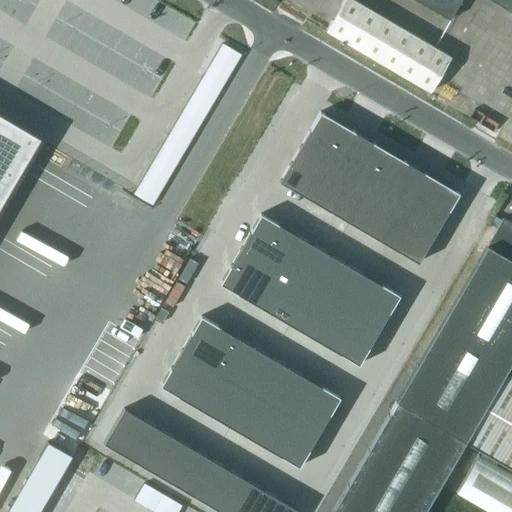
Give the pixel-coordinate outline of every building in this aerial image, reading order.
[(349,0),(343,0),(325,33),(429,93),(450,58),(349,0)] [(511,0),(412,0),(449,21),(461,0),(490,0),(511,12),(511,0)] [(456,194),(457,194),(458,192),(422,171),(421,172),(407,164),(408,163),(405,161),(404,162),(390,154),(391,153),(387,151),(387,152),(373,144),(374,143),(370,141),(369,142),(356,134),(356,133),(319,111),(318,113),(319,114),(311,128),(310,127),(308,130),(309,131),(301,145),(300,144),(298,148),(299,148),(291,162),(290,161),(279,181),(315,202),(316,201),(330,209),(329,210),(367,233),(368,232),(381,240),(381,241),(417,262),(429,243),(428,242),(436,228),(437,229),(439,225),(438,225),(446,211),(447,212),(449,208),(448,208),(456,194)] [(0,201),(38,137),(0,115),(0,201)] [(230,263),(219,283),(256,304),(270,312),(273,315),(273,314),(287,322),(287,323),(290,325),(291,324),(305,332),(304,333),(308,335),(308,334),(322,342),(321,343),(358,364),(369,345),(368,344),(376,331),(377,331),(379,328),(379,327),(387,313),(387,314),(399,294),(362,273),(362,274),(348,266),(348,265),(345,263),(344,264),(331,256),(331,255),(328,253),(327,254),(313,245),(314,245),(310,243),(296,235),(297,234),(260,213),(249,232),(249,233),(241,247),(241,246),(239,250),(231,264),(230,263)] [(511,224),(503,219),(487,247),(330,511),(423,511),(464,443),(511,471),(511,378),(504,374),(511,360),(511,224)] [(170,366),(159,385),(196,406),(210,414),(210,415),(213,417),(214,416),(227,424),(227,425),(230,427),(231,426),(245,434),(244,435),(248,437),(248,436),(262,444),(261,445),(298,466),(309,447),(308,447),(317,433),(319,430),(319,429),(327,416),(328,416),(339,397),(302,375),(302,376),(288,368),(288,367),(285,365),(285,366),(271,358),(271,357),(268,355),(267,356),(253,348),(254,347),(251,345),(250,346),(236,337),(237,337),(200,315),(189,335),(190,335),(181,349),(181,348),(179,352),(171,366),(170,366)] [(123,407),(103,442),(221,511),(294,511),(296,508),(277,497),(277,498),(263,490),(263,489),(260,487),(259,488),(246,480),(246,479),(243,477),(242,478),(228,470),(229,469),(225,467),(225,468),(211,460),(212,459),(208,457),(208,458),(194,449),(191,447),(190,447),(177,439),(174,436),(173,437),(159,429),(160,428),(156,426),(156,427),(142,419),(143,418),(123,407)] [(46,441),(40,452),(65,467),(71,456),(46,441)] [(511,511),(511,473),(478,454),(456,492),(490,511),(511,511)]
